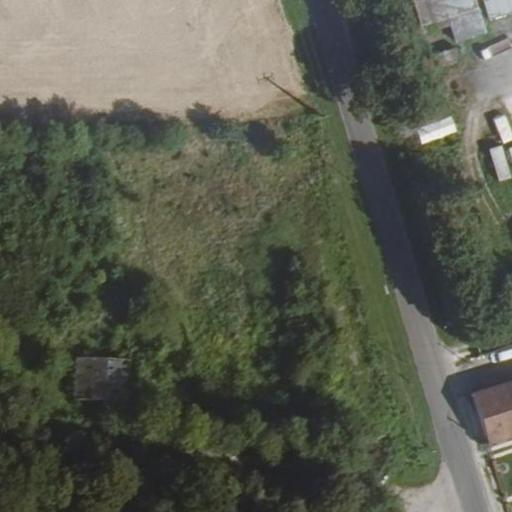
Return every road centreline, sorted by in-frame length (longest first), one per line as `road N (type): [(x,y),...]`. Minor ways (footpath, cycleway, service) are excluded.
road 1 (tertiary): [(476,511),(317,0)]
road 2 (track): [(0,442),(85,439),(472,500)]
